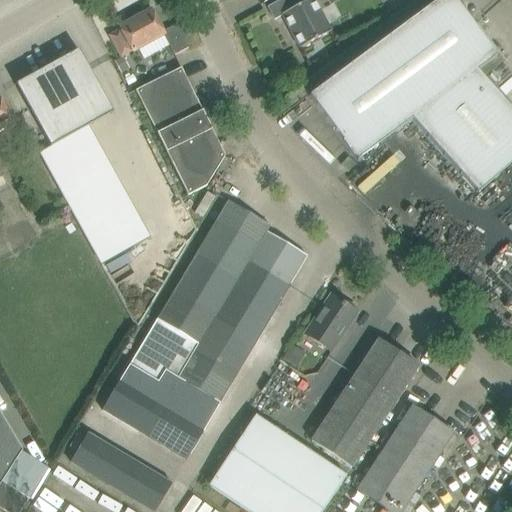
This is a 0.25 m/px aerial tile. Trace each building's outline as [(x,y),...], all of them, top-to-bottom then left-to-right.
[(280,0),(267,7),(274,20),(282,16),(299,49),(317,39),(332,31),(314,0),(280,0)] [(412,120),(477,194),(511,163),(511,112),(476,72),(496,58),(453,0),(439,0),(309,97),(357,161),(412,120)] [(120,30),(109,36),(121,58),(132,51),(133,53),(163,36),(174,56),(188,48),(178,24),(162,33),(150,10),(119,28),(120,30)] [(78,50),(16,86),(50,147),(88,127),(112,113),(78,50)] [(122,58),(113,63),(120,75),(128,70),(122,58)] [(135,91),(187,196),(206,187),(225,157),(181,69),(135,91)] [(131,75),(124,79),(127,86),(135,82),(131,75)] [(0,176),(3,175),(0,170),(0,130),(13,124),(7,113),(0,100),(0,176)] [(341,166),(348,173),(355,165),(348,158),(341,166)] [(156,321),(129,366),(157,382),(161,374),(168,378),(218,408),(220,405),(230,388),(280,303),(291,286),(290,285),(307,257),(266,233),(270,227),(227,202),(217,219),(207,236),(156,321)] [(331,296),(305,335),(331,352),(357,313),(354,311),(356,308),(346,302),(344,305),(331,296)] [(311,442),(351,469),(418,368),(397,354),(396,356),(390,352),(391,350),(378,341),(311,442)] [(123,375),(101,411),(186,461),(207,425),(123,375)] [(389,511),(410,511),(420,498),(413,493),(453,434),(411,406),(356,490),(389,511)] [(0,481),(21,450),(0,414),(0,481)] [(208,486),(247,511),(322,511),(346,477),(254,416),(208,486)] [(70,462),(152,511),(155,511),(172,484),(87,434),(70,462)] [(0,486),(0,509),(4,511),(19,511),(28,498),(3,482),(0,486)]
